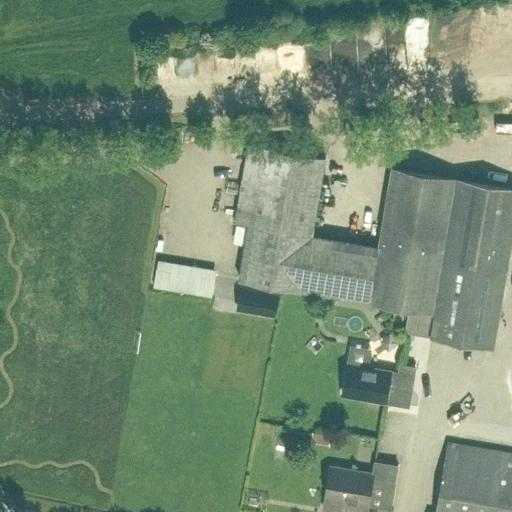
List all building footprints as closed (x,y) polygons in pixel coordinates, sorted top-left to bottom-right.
[(427,14),(407,15),(408,48),(428,47),(427,14)] [(278,42),(219,45),(221,68),(279,64),(278,42)] [(167,51),(161,67),(172,71),(178,54),(167,51)] [(239,278),(369,300),(408,306),(404,330),(493,345),(511,231),(511,183),(392,164),(378,244),(312,233),(325,154),(248,141),(235,221),(248,223),(239,278)] [(161,268),(160,286),(217,290),(219,272),(161,268)] [(241,287),(237,307),(250,309),(251,302),(276,306),(278,294),(241,287)] [(343,393),(389,401),(409,404),(415,365),(393,361),(391,368),(348,361),(343,393)] [(436,511),(511,511),(511,450),(448,440),(436,511)] [(376,459),(374,471),(331,464),(326,495),(340,498),(338,509),(353,511),(367,511),(373,480),(381,482),(383,473),(397,475),(399,463),(376,459)]
